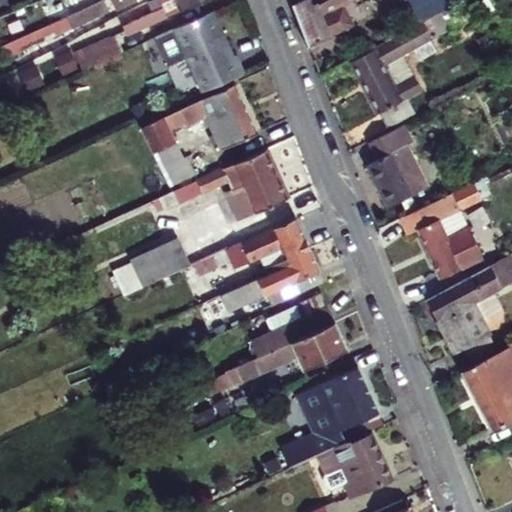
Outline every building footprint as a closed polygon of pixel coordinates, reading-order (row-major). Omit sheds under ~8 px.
[(135,0),(111,0),(115,9),(135,0)] [(166,0),(120,20),(125,32),(202,0),(166,0)] [(306,0),(296,5),(313,50),(349,31),(338,11),(360,0),(306,0)] [(111,11),(108,2),(71,17),(75,26),(111,11)] [(224,58),(202,11),(163,28),(193,93),(234,75),(226,57),(224,58)] [(468,42),(453,12),(354,62),(381,114),(377,117),(386,135),(400,128),(419,118),(410,101),(423,95),(404,59),(447,37),(453,49),(468,42)] [(85,64),(118,48),(113,37),(79,51),(85,64)] [(194,107),(196,112),(203,110),(221,151),(260,134),(239,87),(194,107)] [(145,128),(170,184),(192,174),(185,156),(178,159),(167,134),(196,121),(190,109),(145,128)] [(386,135),(371,143),(378,154),(406,140),(400,128),(386,135)] [(381,187),(414,171),(404,151),(410,147),(406,140),(378,154),(380,160),(370,166),(381,187)] [(290,198),(267,147),(164,194),(171,209),(234,180),(250,217),(290,198)] [(425,193),(414,171),(381,187),(392,209),(425,193)] [(484,203),(473,182),(395,220),(405,239),(416,233),(439,282),(481,261),(467,231),(447,240),(436,219),(456,209),(458,215),(484,203)] [(165,211),(158,196),(100,223),(106,238),(165,211)] [(295,251),(308,245),(298,222),(233,251),(244,275),(252,271),(248,261),(269,252),(276,268),(298,258),(295,251)] [(132,262),(142,286),(189,264),(178,241),(132,262)] [(324,282),(308,245),(295,251),(298,258),(276,268),(210,297),(216,311),(232,305),(235,311),(286,289),(290,297),(324,282)] [(511,251),(426,298),(456,354),(493,335),(475,302),(511,281),(511,251)] [(259,357),(338,322),(324,293),(302,303),(309,317),(252,343),(259,357)] [(338,322),(259,357),(267,374),(299,359),(304,369),(350,349),(338,322)] [(511,344),(463,370),(489,429),(511,418),(511,344)] [(352,435),(386,420),(362,367),(325,385),(341,419),(316,431),(318,437),(313,440),(318,451),(322,450),(352,435)] [(395,476),(374,431),(354,440),(352,435),(322,450),(330,469),(344,463),(350,478),(347,479),(355,495),(395,476)]
